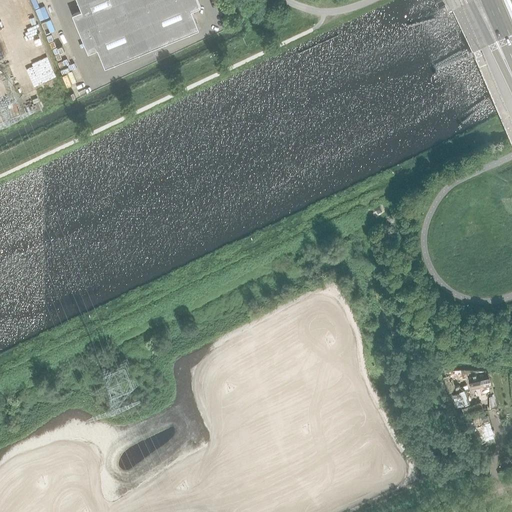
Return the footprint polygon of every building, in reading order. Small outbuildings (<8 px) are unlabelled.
[(73,14),(81,33),(137,10),(132,0),(78,0),(82,10),(73,14)] [(132,0),(137,10),(161,0),(132,0)] [(161,0),(137,10),(152,47),(199,28),(191,10),(201,6),(198,0),(161,0)] [(444,5),(438,8),(443,17),(449,14),(444,5)] [(106,67),(152,47),(137,10),(81,33),(89,52),(98,48),(106,67)] [(511,33),(468,54),(472,61),(511,42),(511,33)]
